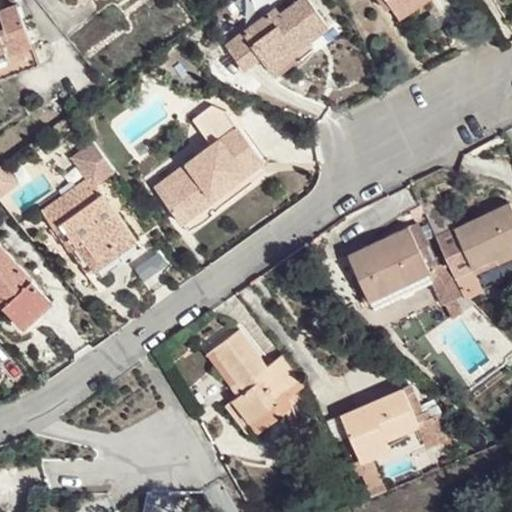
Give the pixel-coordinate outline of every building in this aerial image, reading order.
[(276,21),(272,15),(230,45),(249,69),(266,57),(271,65),(304,41),(309,46),(320,38),(331,30),(308,0),(305,0),(286,14),(276,21)] [(387,0),(395,14),(417,0),(387,0)] [(417,0),(395,14),(401,23),(438,0),(417,0)] [(0,59),(34,46),(16,5),(8,8),(0,11),(0,13),(6,27),(0,30),(0,59)] [(280,8),(272,15),(276,21),(286,14),(280,8)] [(304,41),(271,65),(275,71),(309,46),(304,41)] [(0,79),(41,63),(34,46),(0,59),(0,79)] [(194,120),(212,144),(187,164),(192,171),(184,178),(162,195),(186,224),(216,195),(219,201),(243,180),(266,158),(233,113),(212,105),(194,120)] [(179,170),(184,178),(192,171),(187,164),(179,170)] [(91,178),(42,214),(82,270),(86,273),(88,275),(91,275),(96,275),(101,272),(120,258),(140,244),(91,178)] [(461,230),(480,271),(511,254),(511,205),(488,217),(461,230)] [(354,261),(375,303),(435,273),(413,230),(384,246),(354,261)] [(0,303),(8,313),(16,323),(45,298),(0,246),(0,303)] [(435,273),(375,303),(380,313),(440,282),(435,273)] [(45,298),(16,323),(22,330),(52,305),(45,298)] [(279,396),(307,376),(305,370),(288,351),(271,362),(246,325),(232,335),(218,345),(248,389),(237,396),(254,420),(282,400),(279,396)] [(344,415),(365,459),(394,446),(392,442),(414,433),(411,427),(420,422),(405,388),(374,401),(344,415)]
